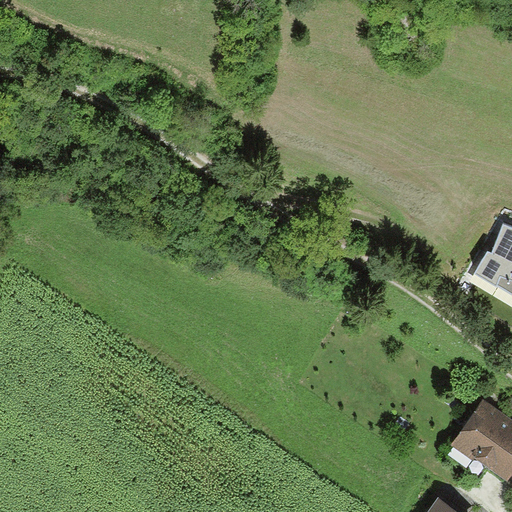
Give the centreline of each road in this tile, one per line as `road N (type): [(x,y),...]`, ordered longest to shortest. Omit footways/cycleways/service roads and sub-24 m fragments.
road 1 (track): [(0,69),(50,79),(182,147),(257,202),(402,282),(511,368)]
road 2 (track): [(257,202),(318,206),(383,225)]
